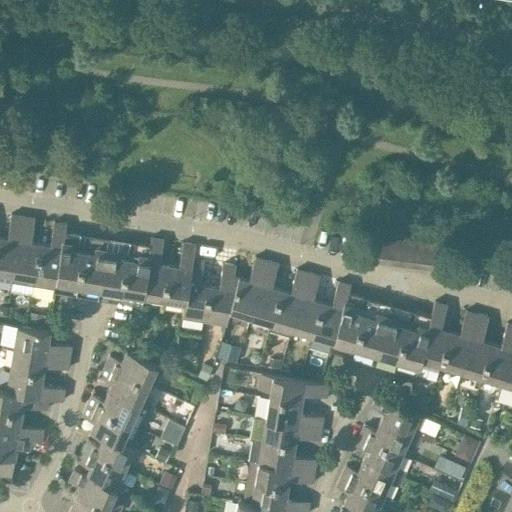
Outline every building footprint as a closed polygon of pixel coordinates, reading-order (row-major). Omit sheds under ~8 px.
[(0,235),(0,277),(12,280),(23,214),(11,213),(7,236),(0,235)] [(23,214),(12,280),(33,283),(40,242),(31,240),(35,216),(23,214)] [(40,242),(33,283),(54,286),(55,277),(56,277),(64,229),(65,229),(67,222),(54,220),(50,243),(40,242)] [(55,277),(54,286),(52,295),(54,296),(55,290),(134,303),(139,304),(138,309),(140,310),(143,292),(142,292),(150,243),(149,243),(129,240),(65,229),(64,229),(56,277),(55,277)] [(363,259),(365,235),(353,233),(350,257),(363,259)] [(363,259),(374,260),(377,236),(365,235),(363,259)] [(143,292),(164,295),(169,263),(159,261),(163,238),(150,236),(149,243),(150,243),(142,292),(143,292)] [(374,260),(386,262),(389,238),(377,236),(374,260)] [(386,262),(398,263),(401,240),(389,238),(386,262)] [(398,263),(410,265),(413,241),(401,240),(398,263)] [(169,263),(164,295),(184,299),(184,298),(185,299),(190,266),(192,257),(193,257),(195,243),(182,241),(178,265),(169,263)] [(410,265),(422,267),(425,243),(413,241),(410,265)] [(422,267),(434,268),(437,244),(425,243),(422,267)] [(449,246),(437,244),(434,268),(446,270),(449,246)] [(228,306),(251,313),(266,259),(255,255),(248,278),(234,274),(228,306)] [(181,313),(204,316),(209,284),(200,282),(204,259),(193,257),(192,257),(190,266),(185,299),(184,298),(184,299),(181,313)] [(266,259),(251,313),(271,319),(280,288),(271,285),(278,262),(266,259)] [(209,284),(204,316),(226,320),(228,306),(234,274),(235,264),(223,262),(219,286),(209,284)] [(271,319),(268,328),(290,335),(291,331),(290,331),(308,271),(296,267),(290,290),(280,288),(271,319)] [(308,271),(290,331),(291,331),(311,337),(322,300),(313,297),(319,274),(308,271)] [(322,300),(311,337),(331,343),(332,337),(333,337),(347,290),(348,291),(350,283),(338,279),(331,303),(322,300)] [(333,337),(332,337),(331,343),(327,354),(329,355),(331,350),(334,350),(373,362),(412,374),(411,379),(413,380),(419,361),(418,360),(431,315),(430,315),(407,308),(389,303),(371,298),(348,291),(347,290),(333,337)] [(419,361),(438,366),(449,329),(440,326),(447,303),(434,299),(430,315),(431,315),(418,360),(419,360),(419,361)] [(449,329),(438,366),(459,372),(477,312),(465,309),(458,332),(449,329)] [(477,312),(459,372),(480,378),(491,341),(482,339),(488,315),(477,312)] [(480,378),(501,385),(511,345),(511,322),(507,321),(500,344),(491,341),(480,378)] [(17,324),(13,346),(69,355),(71,344),(48,340),(49,329),(17,324)] [(511,345),(501,385),(511,387),(511,345)] [(13,346),(10,367),(42,373),(44,363),(67,367),(69,355),(13,346)] [(109,353),(104,364),(146,383),(152,370),(163,375),(167,367),(126,349),(121,359),(109,353)] [(112,380),(108,389),(148,407),(152,400),(141,395),(146,383),(104,364),(100,375),(112,380)] [(42,373),(10,367),(7,388),(6,389),(39,394),(48,396),(48,397),(62,399),(64,386),(40,382),(42,373)] [(260,371),(258,387),(270,388),(269,396),(301,401),(303,392),(326,395),(328,383),(325,382),(260,371)] [(0,386),(0,409),(21,413),(23,404),(46,408),(48,397),(48,396),(39,394),(6,389),(7,388),(0,386)] [(148,407),(108,389),(104,398),(91,392),(87,403),(129,422),(134,410),(145,415),(148,407)] [(383,410),(380,419),(420,438),(424,430),(413,425),(419,412),(377,393),(371,405),(383,410)] [(269,396),(265,417),(321,426),(323,414),(299,411),(301,401),(269,396)] [(129,422),(87,403),(82,414),(94,419),(89,429),(102,435),(103,434),(131,447),(131,446),(134,440),(123,435),(129,422)] [(21,413),(0,409),(0,431),(30,437),(30,438),(41,440),(43,427),(19,423),(21,413)] [(253,415),(250,437),(251,437),(252,437),(294,444),(295,434),(319,438),(321,426),(265,417),(253,415)] [(363,423),(359,433),(401,452),(406,440),(417,445),(420,438),(380,419),(375,428),(363,423)] [(0,465),(12,468),(16,446),(29,449),(30,438),(30,437),(0,431),(0,465)] [(401,452),(359,433),(354,444),(366,450),(362,459),(403,477),(406,470),(395,465),(401,452)] [(87,438),(82,449),(124,467),(129,455),(141,460),(144,452),(131,446),(131,447),(103,434),(102,435),(99,443),(87,438)] [(251,437),(248,457),(250,457),(258,459),(258,460),(314,469),(314,467),(316,457),(292,453),(294,444),(252,437),(251,437)] [(124,467),(82,449),(77,459),(89,465),(86,473),(85,474),(121,490),(120,491),(126,493),(129,485),(118,480),(124,467)] [(250,457),(246,479),(287,486),(288,477),(312,481),(314,469),(258,460),(258,459),(250,457)] [(345,463),(341,474),(383,493),(388,480),(399,485),(403,477),(362,459),(357,468),(345,463)] [(12,468),(0,465),(0,478),(10,480),(12,468)] [(111,510),(114,511),(117,511),(122,502),(116,500),(120,491),(121,490),(85,474),(86,473),(73,467),(68,479),(80,485),(67,511),(96,511),(100,504),(112,509),(111,510)] [(343,500),(356,506),(357,505),(373,511),(386,511),(388,510),(377,505),(383,493),(341,474),(336,485),(348,490),(343,500)] [(246,479),(243,500),(251,501),(251,502),(293,509),(293,510),(303,511),(306,511),(309,500),(285,496),(287,486),(246,479)] [(234,511),(292,511),(293,510),(293,509),(251,502),(251,501),(243,500),(237,499),(234,511)]
